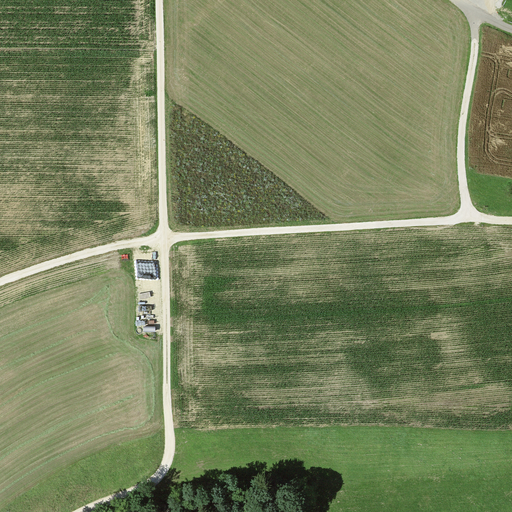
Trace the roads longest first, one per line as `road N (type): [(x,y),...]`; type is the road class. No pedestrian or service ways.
road 1 (track): [(159,0),(170,441),(157,477),(87,511)]
road 2 (track): [(164,236),(460,217),(469,209),(511,219)]
road 3 (track): [(475,12),(460,129),(469,209)]
road 4 (track): [(164,236),(0,279)]
